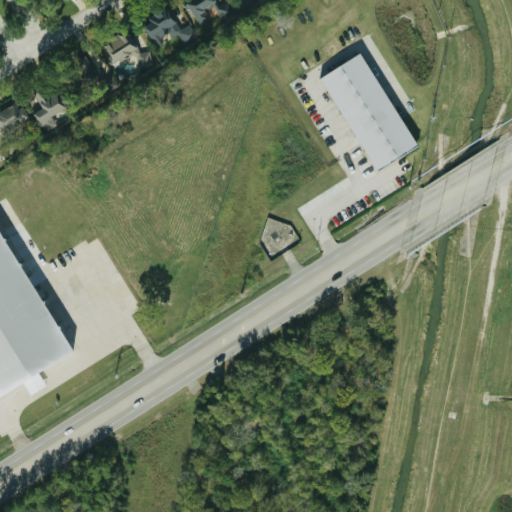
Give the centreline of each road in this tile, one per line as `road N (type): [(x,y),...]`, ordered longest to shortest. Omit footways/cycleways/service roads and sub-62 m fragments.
road 1 (secondary): [(0,483),(416,217)]
road 2 (residential): [(114,0),(0,72)]
